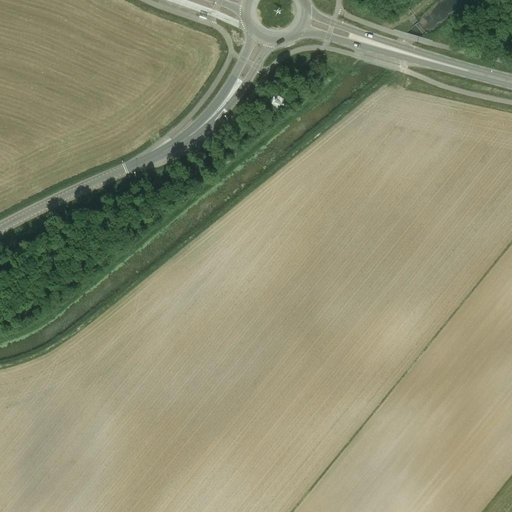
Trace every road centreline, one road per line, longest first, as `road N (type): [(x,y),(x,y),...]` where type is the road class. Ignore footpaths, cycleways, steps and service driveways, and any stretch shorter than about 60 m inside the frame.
road 1 (tertiary): [(0,230),(201,125),(250,64),(260,38)]
road 2 (primary): [(511,83),(304,23)]
